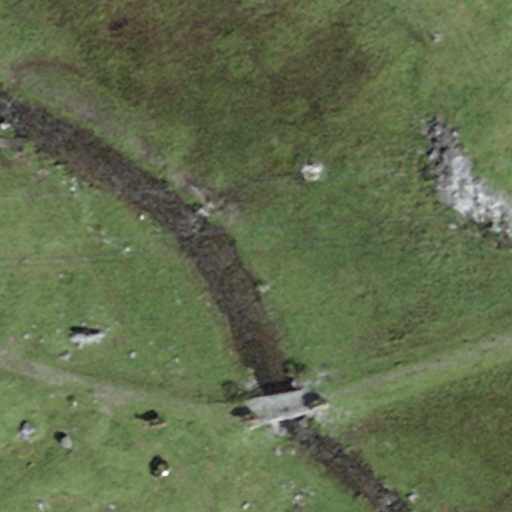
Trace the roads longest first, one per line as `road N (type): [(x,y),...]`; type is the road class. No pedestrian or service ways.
road 1 (track): [(111,402),(262,412),(511,340)]
road 2 (track): [(0,361),(111,402),(205,511)]
